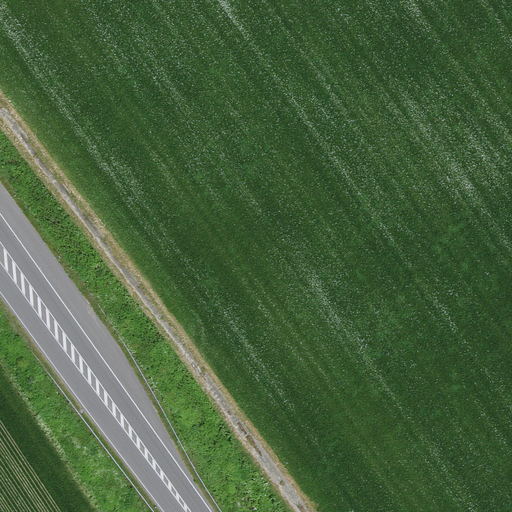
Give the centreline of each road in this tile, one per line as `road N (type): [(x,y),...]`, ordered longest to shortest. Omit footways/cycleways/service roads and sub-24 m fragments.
road 1 (track): [(304,511),(0,84)]
road 2 (secondary): [(188,511),(0,251)]
